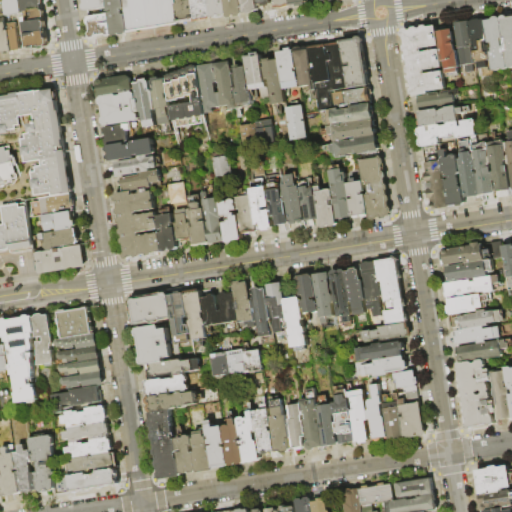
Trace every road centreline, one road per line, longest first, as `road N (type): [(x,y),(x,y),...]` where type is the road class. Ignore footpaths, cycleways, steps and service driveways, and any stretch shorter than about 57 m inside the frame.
road 1 (residential): [(459,511),(382,26)]
road 2 (residential): [(511,443),(81,511)]
road 3 (tertiary): [(511,217),(108,283)]
road 4 (residential): [(368,16),(73,63)]
road 5 (residential): [(144,511),(108,283)]
road 6 (residential): [(108,283),(73,63)]
